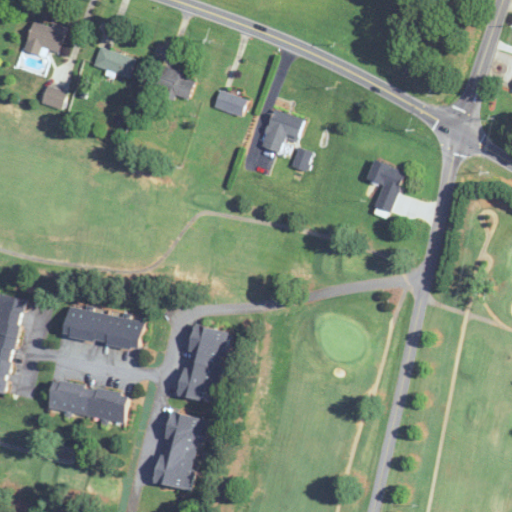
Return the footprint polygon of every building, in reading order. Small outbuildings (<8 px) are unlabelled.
[(34,22),(25,51),(40,55),(43,48),(61,53),(68,27),(54,23),(53,27),(34,22)] [(137,58),(102,47),(95,66),(131,77),(137,58)] [(197,80),(165,65),(155,86),(187,100),(197,80)] [(69,92),(48,85),(43,103),(63,109),(69,92)] [(249,100),(222,89),(215,106),(243,117),(249,100)] [(297,142),(304,118),(275,109),(263,147),(282,152),(286,139),(297,142)] [(407,171),(375,160),(369,178),(385,184),(375,212),(380,213),(381,211),(391,214),(407,171)] [(27,300),(0,294),(0,391),(7,393),(27,300)] [(140,349),(145,319),(70,307),(65,336),(140,349)] [(231,333),(196,324),(179,396),(214,404),(231,333)] [(125,421),(129,392),(54,380),(50,409),(125,421)] [(155,481),(189,490),(207,420),(173,411),(155,481)]
